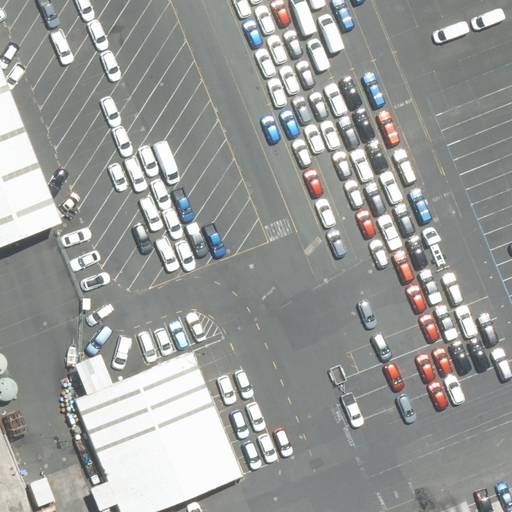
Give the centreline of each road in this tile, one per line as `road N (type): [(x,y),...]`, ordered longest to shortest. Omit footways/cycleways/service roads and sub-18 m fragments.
road 1 (unknown): [(364,0),(491,311),(499,351),(489,400),(365,454)]
road 2 (unknown): [(38,0),(135,268),(162,287),(214,290),(293,259)]
road 3 (unknown): [(197,0),(293,259)]
road 4 (unknown): [(293,259),(365,454)]
road 5 (unknown): [(365,454),(231,511)]
